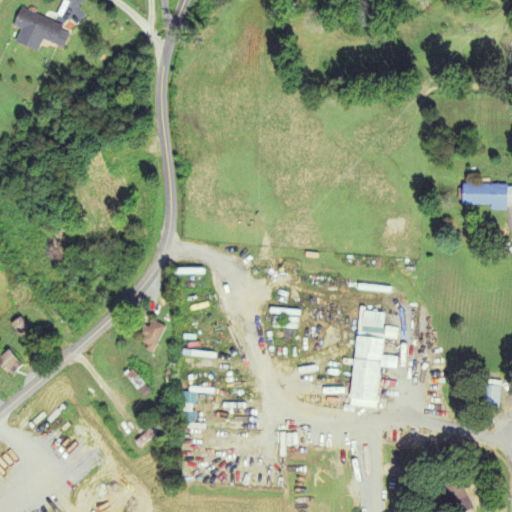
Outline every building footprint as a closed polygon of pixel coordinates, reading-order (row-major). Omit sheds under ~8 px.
[(21,8),(12,26),(31,35),(30,38),(52,48),(62,27),(21,8)] [(507,207),(507,184),(462,184),(462,207),(507,207)] [(386,313),(358,311),(351,408),(377,410),(380,368),(394,369),(395,358),(383,357),(386,313)] [(17,330),(25,324),(20,318),(12,325),(17,330)] [(139,343),(155,350),(166,326),(149,319),(139,343)] [(23,366),(9,351),(0,358),(0,365),(11,377),(23,366)] [(171,423),(166,416),(134,441),(140,448),(171,423)] [(441,483),(448,511),(470,511),(462,478),(441,483)]
